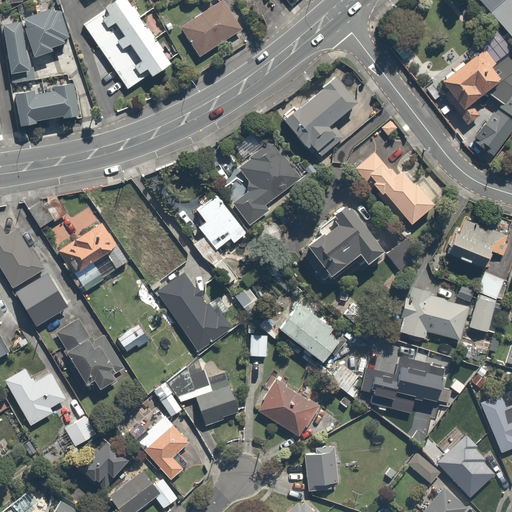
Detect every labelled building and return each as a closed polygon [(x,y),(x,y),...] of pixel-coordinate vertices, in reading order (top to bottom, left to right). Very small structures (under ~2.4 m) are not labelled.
[(128,0),(120,0),(84,25),(130,92),(153,77),(158,86),(178,72),(128,0)] [(231,0),(182,28),(200,60),(249,32),(231,0)] [(511,0),(474,0),(511,39),(511,38),(511,0)] [(479,43),(430,78),(463,123),(481,110),(469,94),(494,76),(486,66),(492,61),(479,43)] [(41,44),(16,52),(29,96),(65,85),(62,76),(83,70),(77,49),(45,58),(41,44)] [(511,93),(511,72),(511,70),(492,87),(503,101),(511,93)] [(351,99),(328,71),(277,113),(304,147),(309,144),(318,155),(343,135),(328,117),(351,99)] [(395,125),(389,117),(377,127),(383,135),(395,125)] [(266,141),(257,129),(234,147),(243,158),(266,141)] [(485,146),(474,133),(461,143),(471,157),(485,146)] [(262,204),(298,175),(279,151),(277,153),(268,143),(237,167),(250,183),(229,200),(249,226),(268,211),(262,204)] [(405,223),(440,189),(425,173),(416,181),(399,163),(390,171),(369,150),(351,166),(405,223)] [(194,224),(211,246),(226,235),(230,241),(244,230),(215,192),(192,209),(200,219),(194,224)] [(299,242),(327,278),(347,263),(342,257),(353,249),(365,265),(381,252),(339,197),(323,209),(330,219),(299,242)] [(57,201),(45,208),(39,212),(47,224),(41,228),(58,256),(62,254),(72,271),(67,274),(73,284),(94,272),(97,276),(125,259),(89,199),(65,214),(57,201)] [(4,206),(0,206),(0,272),(10,288),(42,269),(4,206)] [(481,266),(486,248),(503,254),(509,234),(493,228),(450,215),(438,252),(481,266)] [(415,261),(399,239),(383,252),(399,273),(415,261)] [(475,291),(495,298),(502,278),(480,270),(473,290),(475,291)] [(201,304),(183,271),(158,285),(193,350),(230,330),(213,297),(201,304)] [(255,299),(244,282),(230,291),(241,308),(255,299)] [(401,298),(391,326),(421,336),(425,327),(455,338),(467,305),(414,286),(409,300),(401,298)] [(495,298),(475,291),(464,324),(484,331),(495,298)] [(340,335),(287,294),(269,318),(263,313),(255,323),(268,333),(274,325),(320,360),(340,335)] [(112,373),(124,366),(109,337),(96,344),(80,315),(50,332),(81,387),(88,383),(92,391),(115,379),(112,373)] [(267,354),(267,334),(248,334),(248,354),(267,354)] [(392,373),(374,369),(369,392),(393,398),(395,391),(434,401),(443,367),(397,355),(392,373)] [(362,380),(338,361),(325,376),(349,396),(362,380)] [(31,379),(24,366),(1,379),(27,424),(50,411),(47,406),(63,396),(48,369),(31,379)] [(198,366),(163,380),(176,402),(190,394),(203,425),(236,412),(221,376),(205,383),(198,366)] [(316,403),(271,378),(253,409),(298,434),(316,403)] [(176,402),(163,380),(151,387),(167,416),(179,409),(176,402)] [(511,401),(502,405),(496,391),(477,399),(499,451),(511,444),(511,401)] [(464,417),(450,402),(438,413),(451,428),(464,417)] [(91,425),(83,412),(60,427),(68,440),(91,425)] [(133,438),(167,477),(185,461),(175,449),(186,440),(162,413),(133,438)] [(98,486),(131,453),(108,430),(75,463),(98,486)] [(496,467),(464,433),(434,461),(467,495),(496,467)] [(335,481),(332,445),(301,447),(303,489),(329,487),(328,481),(335,481)] [(440,472),(415,449),(403,462),(428,485),(440,472)] [(152,481),(141,465),(104,490),(118,511),(127,511),(152,495),(159,506),(174,496),(160,476),(152,481)] [(460,511),(462,510),(438,488),(417,511),(460,511)] [(320,511),(302,493),(282,511),(320,511)] [(77,511),(59,499),(50,511),(77,511)]
